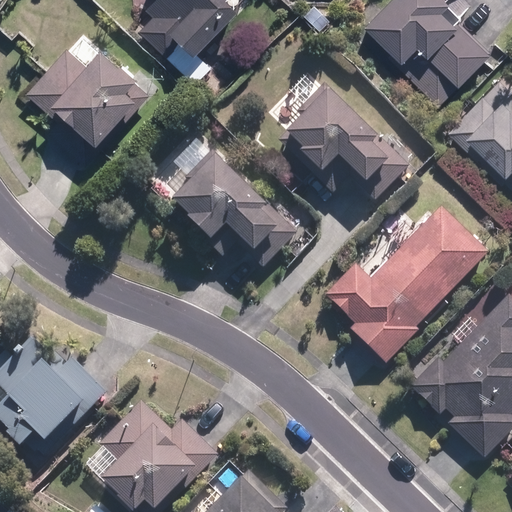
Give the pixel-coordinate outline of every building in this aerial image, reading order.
[(150,0),(144,6),(153,15),(139,29),(191,80),(226,44),(213,32),(234,10),(223,0),(150,0)] [(444,3),(441,0),(376,0),(356,20),(434,102),(484,54),(439,7),(444,3)] [(86,63),(68,48),(21,101),(49,125),(57,117),(98,153),(150,94),(98,48),(86,63)] [(281,135),(319,176),(337,159),(375,199),(408,167),(383,140),(378,145),(321,86),(294,112),(299,117),(281,135)] [(493,115),(482,104),(449,136),(469,157),(472,154),(502,184),(508,179),(511,183),(511,99),(510,98),(493,115)] [(190,182),(170,202),(186,218),(183,221),(206,244),(215,235),(246,265),(261,267),(295,234),(211,150),(184,177),(190,182)] [(347,331),(384,364),(416,329),(414,327),(487,253),(438,208),(372,280),(354,264),(324,297),(354,324),(347,331)] [(442,363),(437,358),(408,386),(485,463),(511,436),(511,416),(507,412),(511,407),(511,297),(510,296),(442,363)] [(54,362),(27,337),(0,366),(0,390),(7,397),(0,403),(0,432),(18,449),(32,434),(42,444),(65,420),(73,428),(105,394),(61,353),(54,362)] [(99,479),(128,511),(130,511),(143,501),(151,510),(182,482),(185,486),(217,456),(181,415),(167,428),(142,400),(107,431),(117,442),(106,453),(116,464),(99,479)] [(285,511),(288,509),(246,466),(199,511),(285,511)]
